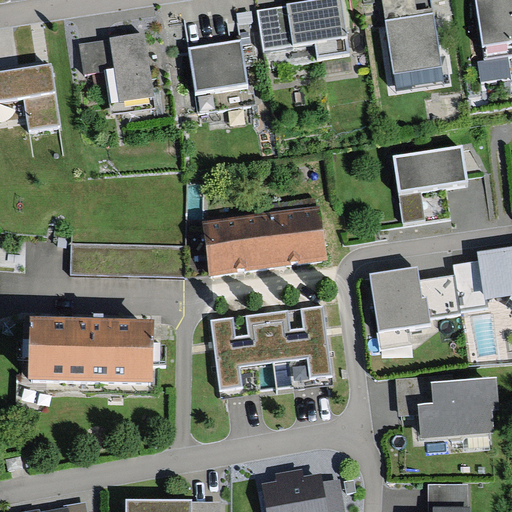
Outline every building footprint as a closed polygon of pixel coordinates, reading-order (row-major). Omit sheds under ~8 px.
[(340,0),(257,12),(265,68),(349,56),(340,0)] [(380,0),(394,80),(440,72),(429,10),(416,12),(414,0),(380,0)] [(511,0),(474,0),(484,58),(511,53),(511,0)] [(153,96),(143,38),(80,48),(85,79),(117,74),(122,101),(153,96)] [(188,52),(193,95),(246,88),(241,46),(188,52)] [(49,71),(0,77),(0,102),(26,99),(31,132),(56,129),(49,71)] [(403,226),(424,223),(419,192),(467,184),(461,147),(392,158),(403,226)] [(207,227),(214,276),(321,261),(314,211),(207,227)] [(71,247),(71,277),(180,279),(181,249),(71,247)] [(479,266),(456,269),(457,278),(461,315),(490,310),(489,303),(503,300),(505,310),(511,314),(511,251),(478,258),(479,266)] [(415,269),(364,275),(370,333),(430,327),(429,318),(461,315),(457,278),(417,283),(415,269)] [(231,322),(212,325),(221,392),(242,389),(240,371),(306,361),(309,380),(331,377),(322,310),(304,313),(307,334),(287,337),(284,315),(249,319),(252,339),(234,342),(231,322)] [(38,332),(38,386),(150,387),(150,333),(38,332)] [(498,423),(495,389),(431,394),(433,415),(416,416),(418,450),(490,445),(488,424),(498,423)] [(264,489),(268,511),(342,511),(337,484),(321,487),(320,480),(301,484),(299,477),(279,480),(280,486),(264,489)] [(465,511),(465,489),(432,490),(432,511),(465,511)] [(218,511),(219,505),(126,502),(125,511),(218,511)]
